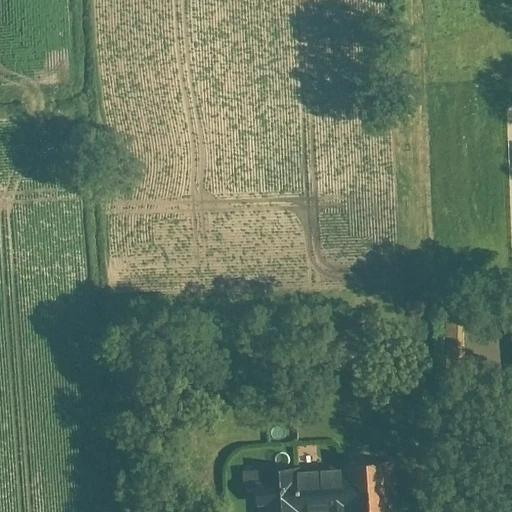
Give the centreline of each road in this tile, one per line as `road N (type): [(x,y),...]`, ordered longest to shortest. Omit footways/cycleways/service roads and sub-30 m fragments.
road 1 (track): [(417,280),(408,0)]
road 2 (track): [(417,280),(432,511)]
